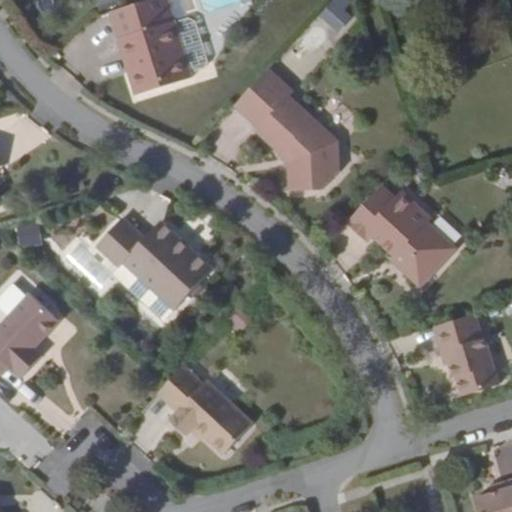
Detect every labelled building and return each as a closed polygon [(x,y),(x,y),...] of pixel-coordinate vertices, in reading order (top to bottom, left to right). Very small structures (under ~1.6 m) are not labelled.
[(167,0),(145,0),(111,11),(123,51),(128,50),(133,67),(129,72),(136,94),(191,77),(189,70),(174,21),(167,0)] [(349,0),(331,0),(318,15),(335,30),(356,5),(349,0)] [(174,21),(189,70),(204,66),(207,60),(194,20),(189,17),(174,21)] [(128,50),(123,51),(129,72),(133,67),(128,50)] [(268,69),(234,105),(259,128),(256,131),(282,154),(289,161),(289,165),(289,190),(322,188),(339,171),(334,137),(288,96),(292,91),(268,69)] [(289,161),(282,154),(280,156),(289,165),(289,161)] [(424,282),(454,248),(454,245),(427,221),(431,218),(402,190),(394,197),(381,184),(347,221),(368,241),(374,236),(395,255),(404,263),(402,271),(413,281),(422,280),(424,282)] [(119,265),(123,260),(125,257),(157,287),(154,290),(174,308),(212,268),(196,252),(190,253),(187,255),(172,240),(174,238),(174,232),(161,219),(145,237),(123,216),(97,244),(119,265)] [(38,228),(20,228),(20,245),(39,244),(38,228)] [(196,252),(174,232),(174,238),(172,240),(187,255),(190,253),(196,252)] [(390,261),(402,271),(404,263),(395,255),(390,261)] [(125,257),(123,260),(154,290),(157,287),(125,257)] [(0,371),(8,363),(12,367),(14,367),(22,375),(41,354),(33,346),(35,344),(34,338),(39,332),(45,333),(54,323),(55,315),(29,292),(0,323),(0,371)] [(470,314),(429,327),(437,352),(443,352),(446,364),(451,377),(453,377),(459,396),(495,385),(480,337),(478,338),(470,314)] [(34,338),(35,344),(45,333),(39,332),(34,338)] [(443,352),(437,352),(441,366),(446,364),(443,352)] [(183,365),(158,392),(177,410),(170,418),(186,434),(191,429),(194,426),(205,436),(223,453),(252,422),(206,379),(202,382),(183,365)] [(194,426),(191,429),(201,440),(205,436),(194,426)] [(511,444),(495,448),(498,463),(511,460),(511,444)] [(511,511),(511,479),(498,483),(500,489),(490,492),(475,497),(479,511),(511,511)] [(488,486),(490,492),(500,489),(498,483),(488,486)]
